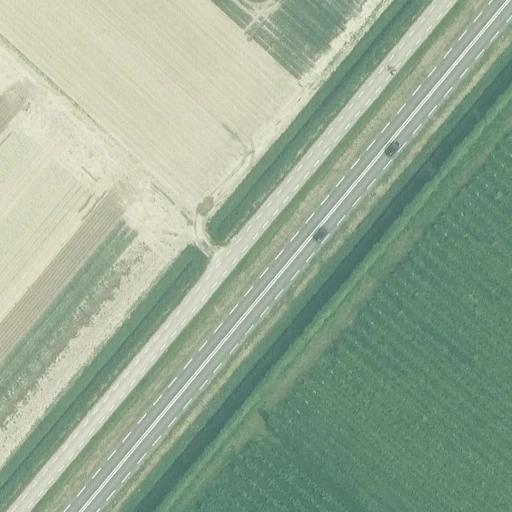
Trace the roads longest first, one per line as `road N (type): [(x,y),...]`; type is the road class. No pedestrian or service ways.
road 1 (unclassified): [(16,511),(447,0)]
road 2 (primary): [(81,511),(509,0)]
